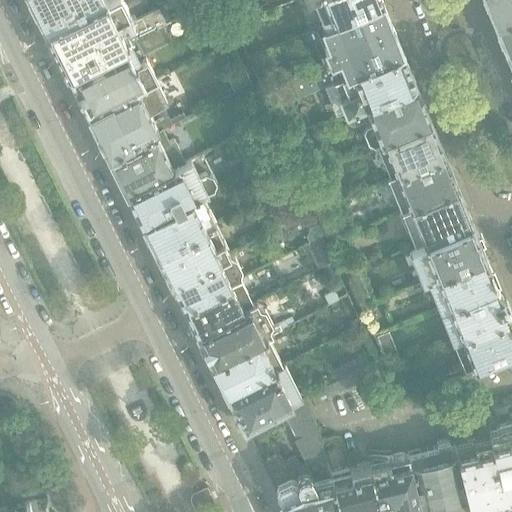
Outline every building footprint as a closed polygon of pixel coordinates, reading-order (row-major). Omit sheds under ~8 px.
[(31,0),(45,28),(102,0),(31,0)] [(67,71),(163,23),(165,22),(158,8),(133,20),(123,0),(102,0),(45,28),(67,71)] [(268,8),(264,0),(222,0),(224,4),(232,21),(268,8)] [(403,52),(395,31),(390,20),(382,1),(381,0),(380,0),(324,22),(319,24),(326,43),(322,45),(328,61),(311,68),(310,67),(282,78),(288,93),(280,96),(281,101),(285,99),(331,81),(403,52)] [(380,0),(314,0),(324,22),(380,0)] [(511,0),(494,0),(504,22),(511,18),(511,0)] [(156,78),(144,53),(171,40),(163,23),(67,71),(88,113),(156,78)] [(416,83),(411,70),(410,70),(403,52),(331,81),(344,112),(416,83)] [(169,140),(164,130),(162,127),(184,116),(182,111),(169,118),(167,114),(154,121),(148,107),(166,98),(156,78),(88,113),(126,190),(127,190),(191,158),(190,156),(186,158),(173,138),(169,140)] [(431,122),(422,100),(416,83),(344,112),(348,123),(352,125),(365,120),(367,123),(365,124),(363,130),(368,142),(374,145),(377,144),(431,122)] [(263,120),(259,111),(248,115),(252,124),(263,120)] [(290,121),(279,125),(284,136),(294,131),(290,121)] [(444,155),(431,122),(377,144),(389,175),(386,177),(387,178),(444,155)] [(308,159),(294,131),(283,136),(296,165),(308,159)] [(281,153),(277,145),(262,152),(266,160),(281,153)] [(457,187),(444,155),(387,178),(400,210),(457,187)] [(214,221),(200,194),(213,187),(216,180),(212,171),(204,169),(198,172),(191,158),(127,190),(136,209),(143,223),(142,223),(147,232),(156,250),(214,221)] [(321,196),(317,186),(308,190),(312,200),(321,196)] [(472,222),(461,197),(457,187),(400,210),(413,244),(407,246),(408,248),(472,222)] [(285,198),(281,189),(273,193),(277,202),(285,198)] [(298,202),(297,199),(294,196),(291,195),(287,196),(285,198),(284,200),(284,202),(285,206),(289,208),(292,208),(296,206),(298,202)] [(327,203),(316,208),(321,220),(332,215),(327,203)] [(228,251),(214,221),(156,250),(166,270),(171,280),(228,251)] [(484,253),(484,252),(472,222),(408,248),(415,266),(402,271),(408,284),(417,280),(484,253)] [(320,236),(316,223),(309,227),(306,236),(308,242),(315,238),(320,236)] [(336,223),(325,228),(330,240),(341,235),(336,223)] [(331,260),(320,236),(315,238),(308,242),(307,243),(318,267),(319,266),(331,260)] [(183,304),(238,277),(240,275),(238,273),(240,267),(235,257),(230,254),(228,251),(171,280),(176,290),(176,289),(183,304)] [(497,284),(490,266),(489,267),(484,253),(417,280),(420,286),(429,282),(439,306),(496,284),(497,284)] [(356,269),(353,261),(342,266),(346,274),(356,269)] [(368,300),(356,269),(346,274),(360,303),(368,300)] [(196,329),(251,301),(238,277),(183,304),(191,319),(191,320),(196,330),(196,329)] [(509,315),(505,304),(501,294),(500,294),(496,284),(439,306),(452,337),(509,315)] [(334,290),(323,295),(328,304),(338,298),(334,290)] [(291,316),(271,326),(272,322),(264,305),(260,304),(257,298),(251,301),(196,329),(212,362),(232,353),(267,334),(273,332),(294,321),(291,316)] [(511,322),(509,314),(509,315),(452,337),(458,353),(464,368),(498,355),(511,349),(511,322)] [(360,323),(357,317),(348,322),(351,328),(360,323)] [(227,391),(282,362),(277,353),(267,334),(232,353),(212,362),(221,380),(226,391),(227,391)] [(333,380),(368,362),(363,352),(328,370),(333,380)] [(380,370),(375,359),(369,362),(374,373),(380,370)] [(284,361),(282,362),(227,391),(237,412),(242,423),(243,423),(244,426),(287,405),(306,394),(312,391),(309,386),(299,392),(284,361)] [(374,373),(369,362),(367,363),(363,365),(369,376),(374,373)] [(369,376),(363,365),(357,368),(363,379),(369,376)] [(363,379),(357,368),(351,371),(357,382),(363,379)] [(357,382),(351,371),(345,374),(351,386),(357,382)] [(351,386),(345,374),(340,377),(339,377),(345,389),(351,386)] [(345,389),(339,377),(333,380),(339,392),(345,389)] [(339,392),(333,380),(327,383),(333,395),(339,392)] [(333,395),(327,383),(320,386),(325,394),(327,398),(333,395)] [(325,394),(320,386),(312,391),(316,398),(325,394)] [(326,463),(321,444),(310,407),(306,394),(287,405),(302,434),(294,439),(304,460),(299,463),(295,453),(282,459),(279,452),(262,461),(273,484),(273,485),(274,486),(278,494),(278,495),(286,511),(339,511),(329,474),(326,463)] [(511,492),(511,421),(498,424),(495,427),(488,429),(489,434),(473,438),(470,437),(457,440),(455,443),(454,444),(454,440),(451,441),(465,504),(504,494),(511,492)] [(431,511),(465,504),(451,441),(448,437),(436,440),(435,445),(408,452),(408,454),(421,511),(431,511)] [(421,511),(408,454),(388,458),(388,457),(370,461),(370,463),(381,511),(421,511)] [(381,511),(370,463),(329,474),(339,511),(381,511)] [(205,485),(193,491),(202,510),(215,504),(215,503),(215,502),(215,501),(207,486),(207,485),(206,485),(205,485)] [(32,511),(31,506),(29,506),(29,500),(25,501),(26,507),(4,511),(32,511)]
